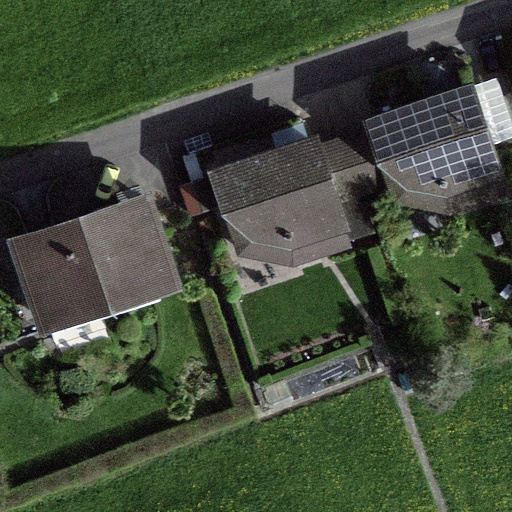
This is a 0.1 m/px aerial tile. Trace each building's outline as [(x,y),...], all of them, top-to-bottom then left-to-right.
[(473,72),(363,107),(368,122),(395,202),(450,211),(510,192),(496,137),(511,132),(511,114),(498,72),(475,79),(473,72)] [(276,137),(208,158),(236,252),(241,253),(240,259),(289,265),(289,260),(295,260),(354,241),(352,235),(322,136),(318,123),(306,127),(304,119),(273,128),(276,137)] [(368,122),(322,136),(352,235),(386,223),(395,202),(368,122)] [(181,182),(191,215),(214,208),(205,175),(181,182)] [(151,179),(5,226),(39,327),(48,324),(57,350),(108,334),(101,314),(163,293),(160,287),(184,279),(151,179)]
